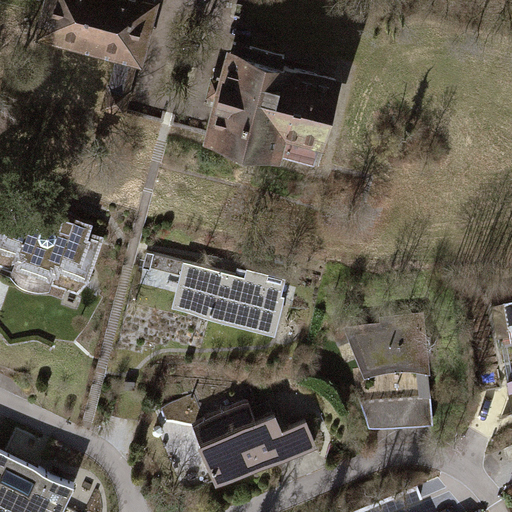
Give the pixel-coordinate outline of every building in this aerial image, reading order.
[(45,0),(36,37),(146,65),(162,0),(45,0)] [(347,78),(229,48),(208,133),(326,162),(347,78)] [(137,97),(110,91),(103,120),(131,126),(137,97)] [(97,224),(20,198),(17,208),(4,204),(0,216),(0,249),(21,257),(16,271),(59,286),(64,272),(92,281),(107,237),(94,232),(97,224)] [(237,274),(149,253),(144,273),(177,281),(170,308),(277,334),(291,278),(239,266),(237,274)] [(511,300),(495,303),(503,343),(511,341),(511,300)] [(358,368),(361,378),(390,369),(426,374),(420,315),(377,318),(377,323),(342,325),(358,368)] [(361,378),(358,368),(349,368),(351,389),(366,427),(430,422),(426,374),(390,369),(361,378)] [(258,419),(249,397),(192,419),(218,485),(320,444),(310,418),(284,428),(278,411),(258,419)] [(511,443),(503,447),(509,460),(511,459),(511,443)] [(62,511),(75,485),(0,450),(0,511),(62,511)] [(348,511),(387,511),(423,498),(417,484),(348,511)]
